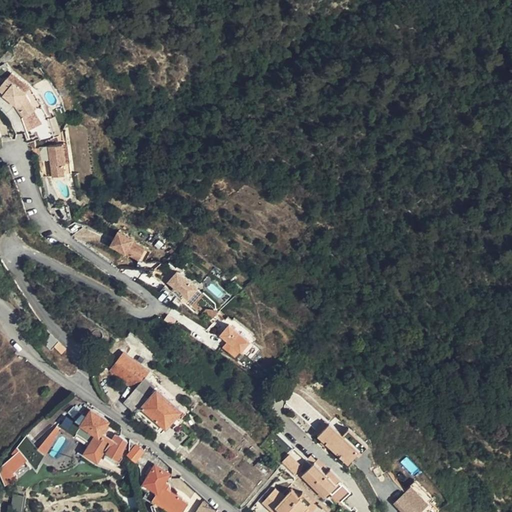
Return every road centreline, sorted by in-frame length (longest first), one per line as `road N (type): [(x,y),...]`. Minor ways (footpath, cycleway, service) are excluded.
road 1 (residential): [(79,387),(79,355),(35,301),(9,248),(33,252),(143,316),(154,300),(54,232),(18,153)]
road 2 (residential): [(366,511),(350,481),(277,414),(275,394),(295,385),(332,413)]
road 3 (residential): [(79,387),(237,511)]
